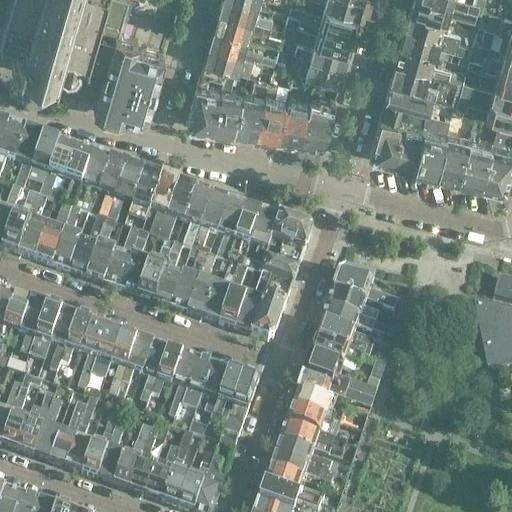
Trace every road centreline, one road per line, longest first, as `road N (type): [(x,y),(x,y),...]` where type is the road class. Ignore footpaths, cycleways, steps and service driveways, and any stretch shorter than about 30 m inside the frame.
road 1 (residential): [(0,269),(282,370)]
road 2 (residential): [(145,143),(337,189)]
road 3 (residential): [(282,370),(337,189)]
road 4 (residential): [(511,230),(337,189)]
road 5 (residential): [(145,143),(172,57),(196,41),(208,0)]
road 6 (residential): [(389,0),(344,154)]
road 7 (residential): [(0,97),(145,143)]
road 8 (residential): [(233,511),(282,370)]
road 9 (residential): [(127,511),(0,467)]
